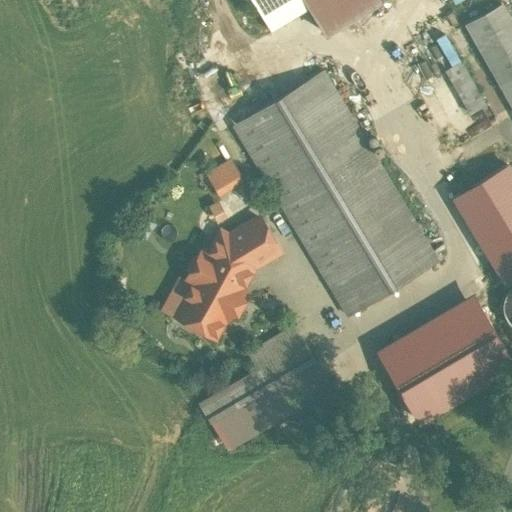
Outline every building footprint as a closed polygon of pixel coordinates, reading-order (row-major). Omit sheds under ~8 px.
[(253,0),(271,29),(309,6),(319,0),(253,0)] [(319,0),(309,6),(323,30),(373,0),(319,0)] [(511,20),(502,3),(467,22),(511,101),(511,20)] [(486,104),(461,60),(446,69),(471,112),(486,104)] [(438,260),(323,69),(234,123),(350,314),(438,260)] [(511,152),(507,144),(464,169),(511,250),(511,152)] [(260,216),(224,237),(215,253),(204,247),(201,254),(194,256),(189,266),(190,273),(201,278),(181,315),(216,334),(226,315),(228,316),(244,288),(242,287),(254,265),(280,250),(260,216)] [(511,334),(499,312),(393,376),(417,418),(511,361),(511,334)] [(309,346),(283,361),(270,340),(249,353),(259,371),(282,413),(283,413),(331,385),(309,346)] [(259,371),(202,405),(226,446),(282,413),(259,371)]
